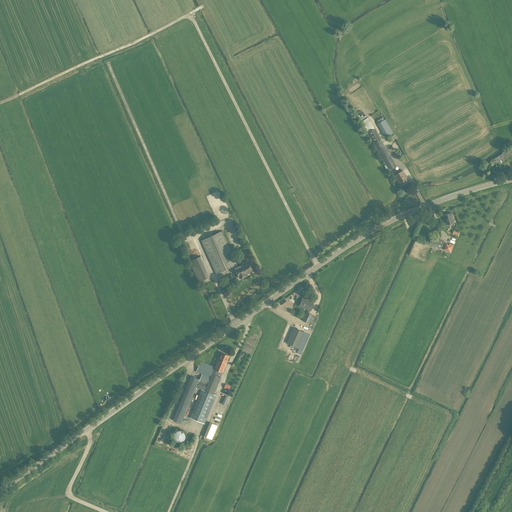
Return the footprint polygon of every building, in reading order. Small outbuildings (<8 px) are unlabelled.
[(396,166),(375,128),(367,133),(386,165),(388,168),(389,170),(396,166)] [(511,155),(511,147),(492,160),(496,166),(507,160),(506,159),(511,155)] [(401,186),(408,182),(404,176),(405,175),(403,171),(394,175),(401,186)] [(446,225),(454,222),(451,213),(443,215),(446,225)] [(246,274),(253,271),(248,261),(242,264),(242,265),(238,267),(222,231),(201,240),(216,274),(234,266),(240,278),(246,275),(246,274)] [(441,248),(444,242),(432,237),(430,241),(434,242),(433,244),(441,248)] [(450,251),(453,245),(450,244),(450,245),(447,243),(444,249),(450,251)] [(210,276),(208,272),(197,277),(199,281),(210,276)] [(315,316),(313,315),(309,313),(310,311),(311,311),(314,304),(303,298),(299,306),(308,310),(307,312),(306,312),(303,320),(312,325),(315,316)] [(309,335),(305,332),(293,327),(286,343),(302,350),(309,335)] [(226,363),(229,356),(221,352),(218,360),(226,363)] [(221,377),(223,373),(227,364),(226,363),(218,360),(214,368),(214,369),(214,370),(212,374),(221,377)] [(214,368),(201,362),(196,372),(202,374),(200,380),(192,376),(173,420),(181,424),(196,387),(202,390),(190,418),(204,424),(216,396),(213,395),(221,377),(212,374),(214,370),(214,369),(214,368)] [(210,421),(204,436),(212,439),(218,425),(210,421)] [(176,431),(175,432),(174,433),(173,434),(173,435),(173,436),(173,437),(173,438),(174,439),(174,440),(175,441),(176,441),(177,442),(178,442),(179,442),(180,442),(181,442),(183,441),(184,440),(184,439),(185,438),(185,437),(185,436),(185,434),(185,433),(184,433),(183,432),(183,431),(181,431),(181,430),(179,430),(178,430),(177,430),(176,431)]
